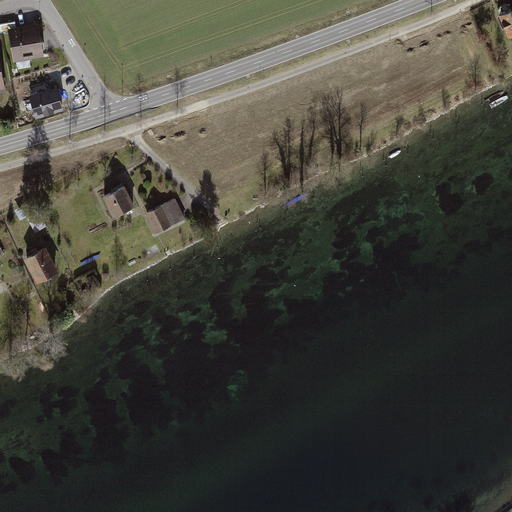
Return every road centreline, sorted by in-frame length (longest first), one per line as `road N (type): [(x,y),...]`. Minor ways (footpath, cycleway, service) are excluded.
road 1 (secondary): [(113,113),(423,0)]
road 2 (track): [(128,130),(237,233)]
road 3 (residential): [(42,0),(113,113)]
